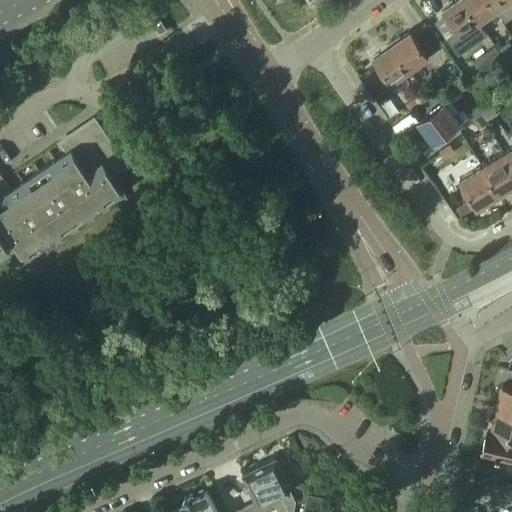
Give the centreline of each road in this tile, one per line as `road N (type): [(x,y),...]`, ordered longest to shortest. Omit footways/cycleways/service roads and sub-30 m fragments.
road 1 (primary): [(0,495),(427,302)]
road 2 (residential): [(84,511),(295,414),(319,418),(367,456),(427,479)]
road 3 (residential): [(511,227),(483,244),(453,236),(316,44)]
road 4 (residential): [(427,302),(394,268),(267,77)]
road 5 (residential): [(0,125),(54,89),(103,95),(227,16)]
road 6 (residential): [(427,479),(457,348),(511,316)]
